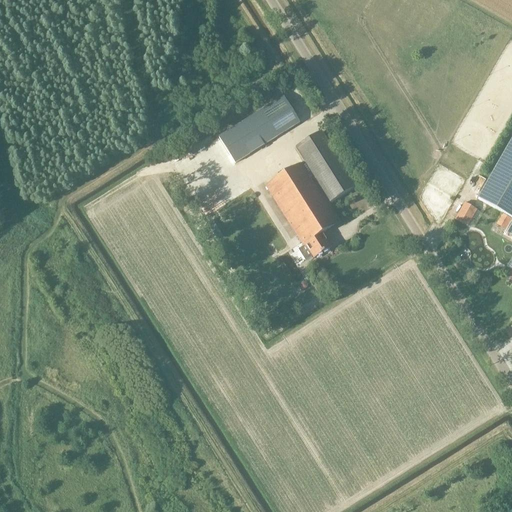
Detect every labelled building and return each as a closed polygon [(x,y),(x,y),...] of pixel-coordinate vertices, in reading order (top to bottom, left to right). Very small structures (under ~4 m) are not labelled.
[(235,164),(300,123),(283,97),(218,138),(235,164)] [(340,223),(313,181),(315,180),(330,204),(356,188),(321,133),(296,149),(304,162),(266,187),(304,247),(298,251),(305,261),(313,256),(314,259),(331,249),(322,234),(340,223)] [(511,139),(478,200),(511,218),(511,139)] [(467,228),(477,210),(464,203),(454,221),(467,228)] [(505,231),(511,220),(502,214),(496,225),(505,231)]
